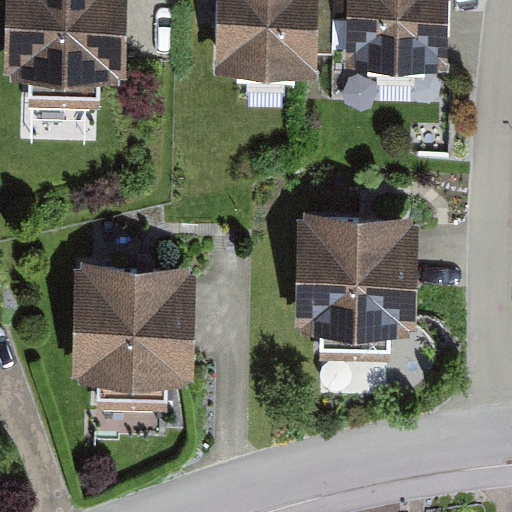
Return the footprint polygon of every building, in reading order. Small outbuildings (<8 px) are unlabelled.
[(154,84),(151,0),(23,0),(26,85),(54,84),(54,116),(117,115),(116,86),(154,84)] [(345,86),(344,0),(241,0),(241,81),(265,81),(265,99),(321,100),(322,86),(345,86)] [(467,77),(469,0),(360,0),(358,71),(386,72),(385,89),(439,91),(440,76),(467,77)] [(421,259),(421,209),(300,210),(301,330),(325,329),(325,360),(395,360),(395,334),(422,334),(421,259)] [(195,389),(196,266),(73,266),(72,388),(98,388),(98,419),(165,419),(165,389),(195,389)] [(0,361),(19,352),(0,313),(0,361)]
